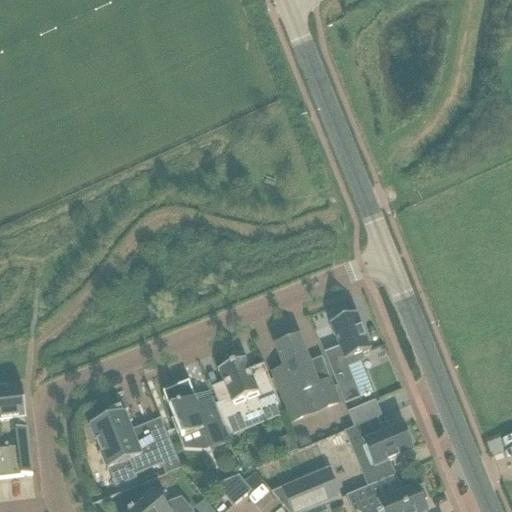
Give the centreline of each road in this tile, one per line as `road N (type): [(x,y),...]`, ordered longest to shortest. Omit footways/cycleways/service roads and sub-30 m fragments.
road 1 (residential): [(57,511),(46,417),(65,394),(385,264)]
road 2 (tertiary): [(385,264),(287,9)]
road 3 (tertiary): [(488,511),(385,264)]
